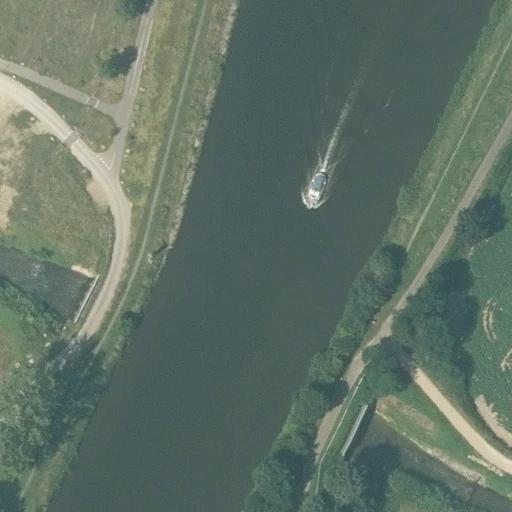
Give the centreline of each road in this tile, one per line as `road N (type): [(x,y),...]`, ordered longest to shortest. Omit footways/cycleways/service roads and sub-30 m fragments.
road 1 (unclassified): [(0,446),(29,386),(91,322),(112,276),(120,229),(105,180)]
road 2 (track): [(379,337),(511,114)]
